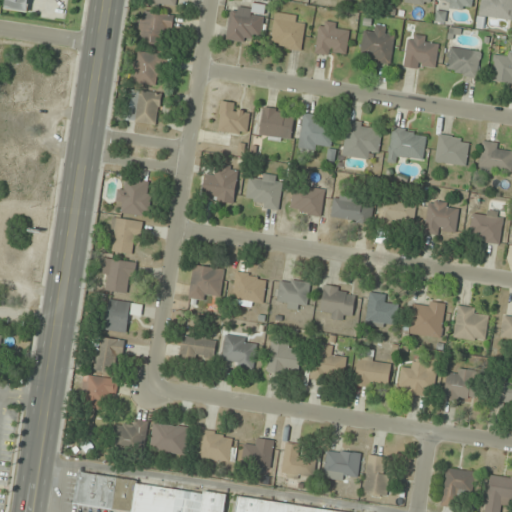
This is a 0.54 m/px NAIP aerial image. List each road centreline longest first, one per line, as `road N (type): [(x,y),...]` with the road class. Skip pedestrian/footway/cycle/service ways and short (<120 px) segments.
road 1 (secondary): [(27,511),(103,0)]
road 2 (residential): [(148,387),(208,0)]
road 3 (residential): [(148,387),(511,443)]
road 4 (residential): [(174,227),(511,280)]
road 5 (residential): [(198,67),(511,115)]
